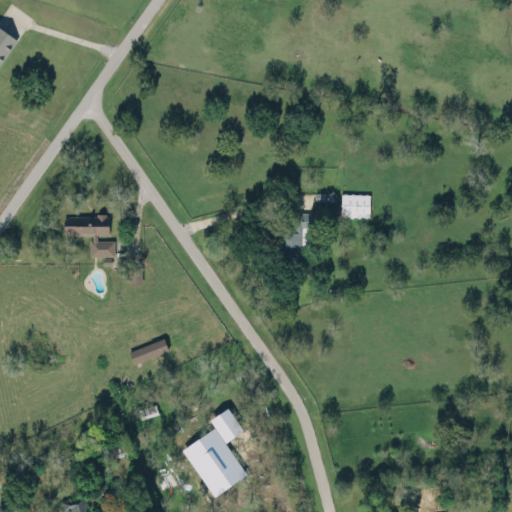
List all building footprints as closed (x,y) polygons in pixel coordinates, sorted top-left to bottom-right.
[(0,59),(16,37),(8,26),(0,22),(0,59)] [(332,199),(332,191),(314,191),(314,200),(332,199)] [(340,215),(368,215),(368,193),(340,192),(340,215)] [(310,211),(294,210),(294,231),(279,231),(279,249),(309,250),(310,211)] [(68,213),(96,213),(96,211),(105,211),(105,213),(109,213),(109,232),(97,232),(97,237),(114,237),(114,253),(89,254),(89,238),(92,238),(92,232),(75,232),(75,230),(64,230),(64,215),(68,215),(68,213)] [(140,280),(140,265),(127,266),(127,280),(140,280)] [(131,360),(167,351),(164,338),(128,347),(131,360)] [(157,412),(154,402),(137,408),(140,417),(157,412)]
